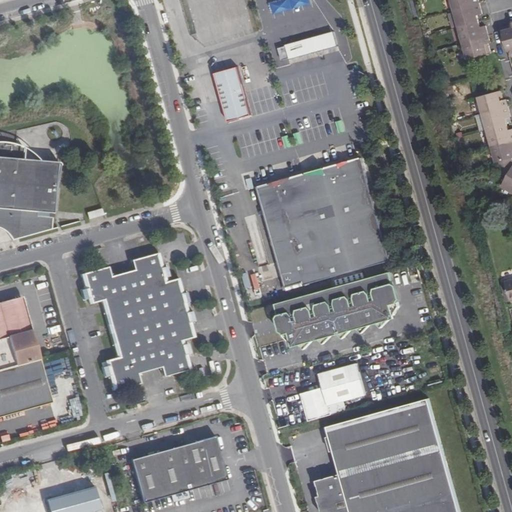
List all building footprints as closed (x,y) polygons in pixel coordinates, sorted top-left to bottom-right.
[(451,0),(454,10),(479,3),(478,0),(451,0)] [(482,13),(479,3),(454,10),(459,26),(479,21),(477,15),(482,13)] [(481,27),(479,21),(459,26),(463,43),(488,36),(485,26),(481,27)] [(511,22),(510,23),(511,28),(502,31),(508,51),(511,50),(511,22)] [(334,32),(286,45),(286,46),(290,58),(290,59),(338,46),(334,32)] [(488,36),(463,43),(468,59),(488,54),(485,44),(490,42),(488,36)] [(278,48),(282,60),(290,58),(286,46),(278,48)] [(222,99),(245,93),(237,66),(214,72),(222,99)] [(498,91),(478,97),(483,114),(508,107),(506,100),(501,101),(498,91)] [(245,93),(222,99),(228,120),(251,114),(245,93)] [(511,117),(508,107),(483,114),(487,130),(507,124),(506,118),(511,117)] [(480,132),(487,130),(483,114),(476,116),(480,132)] [(511,129),(509,130),(507,124),(487,130),(492,146),(511,139),(511,129)] [(492,146),(487,130),(480,132),(485,148),(492,146)] [(511,139),(492,146),(496,162),(511,157),(511,139)] [(0,221),(8,224),(19,238),(52,229),(57,163),(23,159),(23,154),(15,151),(15,145),(6,143),(0,142),(0,221)] [(511,157),(496,162),(498,169),(508,175),(502,188),(511,194),(511,157)] [(391,261),(363,158),(347,162),(324,169),(259,187),(287,290),(391,261)] [(102,209),(87,213),(89,219),(103,215),(102,209)] [(0,228),(3,230),(12,240),(19,238),(8,224),(0,221),(0,228)] [(108,267),(81,274),(85,289),(81,290),(84,300),(87,299),(89,304),(101,301),(117,358),(105,361),(106,366),(103,367),(105,377),(109,376),(113,391),(140,383),(138,374),(161,367),(163,377),(191,369),(187,355),(191,354),(188,344),(184,345),(183,341),(195,337),(191,322),(195,321),(192,311),(188,313),(185,303),(189,302),(187,292),(183,293),(179,278),(167,281),(165,277),(169,276),(166,266),(163,267),(159,253),(131,260),(134,270),(111,277),(108,267)] [(275,304),(284,336),(292,344),(298,342),(305,349),(313,341),(312,338),(317,337),(324,344),(332,336),(331,333),(336,332),(343,339),(351,331),(351,327),(355,326),(362,333),(371,325),(370,322),(374,321),(382,328),(390,320),(389,317),(395,315),(400,307),(390,272),(275,304)] [(16,298),(0,302),(0,370),(40,359),(24,303),(16,298)] [(80,413),(66,357),(43,363),(54,406),(53,407),(56,419),(80,413)] [(40,359),(0,370),(0,416),(52,403),(40,359)] [(323,387),(306,392),(302,399),(309,421),(332,415),(329,405),(366,395),(357,363),(319,374),(323,387)] [(429,398),(328,426),(339,467),(440,439),(429,398)] [(215,437),(131,460),(143,503),(227,480),(215,437)] [(341,474),(316,480),(325,511),(460,511),(440,439),(339,467),(341,474)] [(174,505),(230,491),(228,482),(172,495),(174,505)] [(50,511),(94,511),(102,510),(95,487),(47,500),(50,511)]
